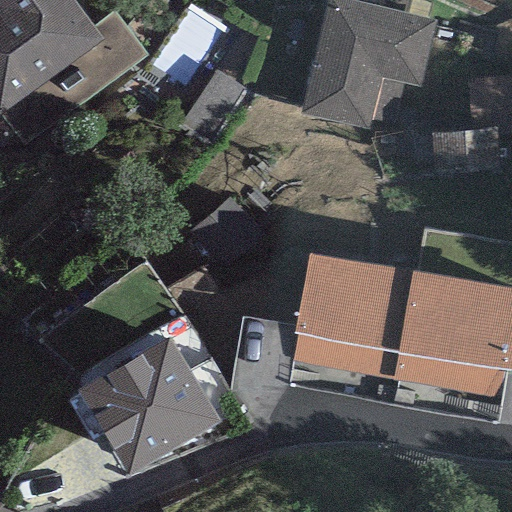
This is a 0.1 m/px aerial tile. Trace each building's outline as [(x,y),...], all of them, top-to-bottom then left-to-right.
[(0,0),(0,118),(21,146),(141,55),(111,15),(93,29),(69,0),(0,0)] [(433,25),(331,0),(329,0),(301,114),(366,128),(368,118),(393,124),(402,86),(415,81),(423,67),(433,25)] [(511,77),(466,80),(469,134),(498,132),(511,131),(511,77)] [(469,134),(430,136),(432,174),(500,171),(498,132),(469,134)] [(292,362),(393,380),(412,277),(308,257),(293,337),(297,338),(292,362)] [(511,366),(511,295),(412,277),(393,380),(497,399),(501,374),(510,376),(511,366)] [(129,480),(217,428),(167,344),(79,396),(129,480)]
